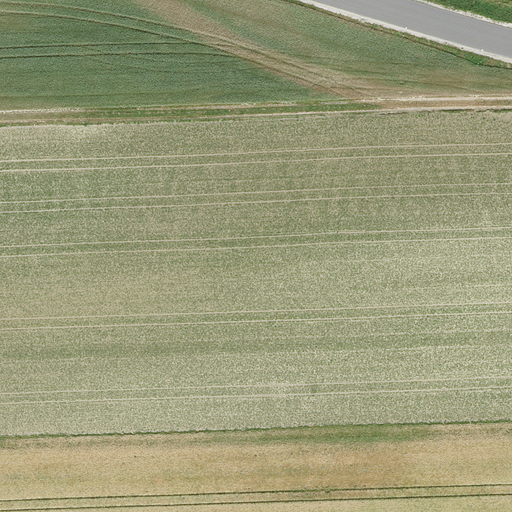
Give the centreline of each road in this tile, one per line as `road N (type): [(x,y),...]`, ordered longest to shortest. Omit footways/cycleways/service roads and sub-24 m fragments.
road 1 (track): [(0,119),(511,103)]
road 2 (tertiary): [(370,0),(511,38)]
